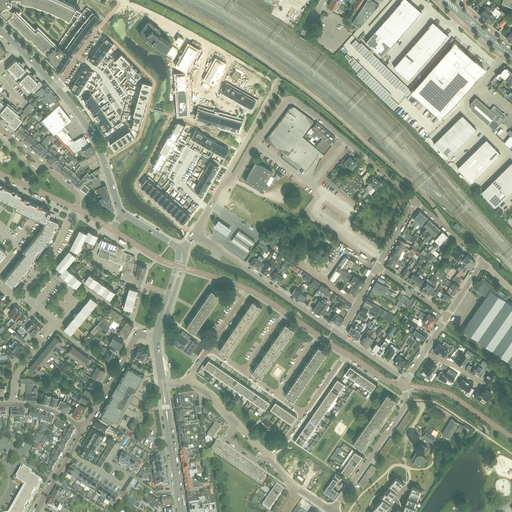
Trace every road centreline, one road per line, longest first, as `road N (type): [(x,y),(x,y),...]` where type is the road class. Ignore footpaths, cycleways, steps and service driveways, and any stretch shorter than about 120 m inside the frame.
road 1 (unclassified): [(339,334),(191,236)]
road 2 (residential): [(263,84),(123,0)]
road 3 (residential): [(415,200),(289,99)]
road 4 (residential): [(331,511),(404,406),(405,385)]
road 5 (unclassified): [(122,213),(92,133),(57,88)]
road 6 (residential): [(12,404),(16,376),(54,328),(18,298)]
road 7 (unclassified): [(181,511),(162,386)]
road 8 (residential): [(84,427),(136,337),(157,335)]
